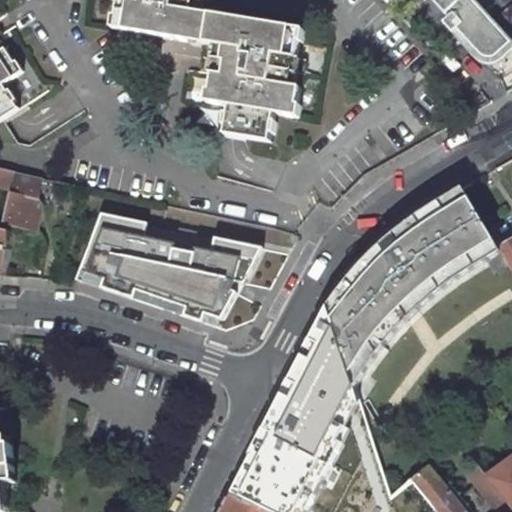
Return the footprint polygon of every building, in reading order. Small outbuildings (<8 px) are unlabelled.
[(0,0),(0,122),(19,110),(14,103),(16,102),(11,91),(8,93),(3,86),(24,73),(18,63),(15,65),(0,40),(0,0)] [(122,2),(119,18),(116,18),(114,29),(208,45),(206,59),(226,62),(223,77),(215,75),(213,92),(210,92),(208,103),(231,107),(230,115),(227,115),(226,127),(228,127),(227,136),(271,143),(273,135),(275,135),(277,123),(275,123),(276,115),(300,119),(302,107),(300,107),(307,62),(298,60),(300,43),(303,44),(305,32),(212,16),(214,2),(199,0),(112,0),(122,2)] [(432,0),(451,20),(445,25),(480,62),(487,66),(494,66),(499,65),(504,61),(511,53),(511,39),(475,0),(432,0)] [(226,62),(206,59),(203,74),(215,75),(223,77),(226,62)] [(436,89),(449,77),(432,59),(419,71),(436,89)] [(45,178),(0,168),(0,187),(13,190),(5,225),(32,232),(37,213),(44,209),(39,200),(45,178)] [(360,268),(319,325),(341,396),(366,360),(393,328),(435,293),(500,252),(465,189),(419,218),(402,229),(372,252),(360,268)] [(38,233),(44,209),(37,213),(32,232),(38,233)] [(246,285),(265,248),(225,241),(223,246),(217,245),(218,239),(198,235),(197,241),(179,237),(181,232),(110,216),(84,272),(107,279),(106,281),(164,301),(164,304),(175,306),(175,305),(224,321),(239,294),(235,292),(237,283),(246,285)] [(10,233),(0,231),(0,276),(1,277),(10,233)] [(511,244),(500,252),(511,271),(511,244)] [(379,511),(391,497),(362,410),(338,398),(313,331),(233,494),(269,511),(379,511)] [(7,511),(5,484),(16,483),(8,408),(0,409),(0,511),(7,511)] [(511,459),(487,477),(511,507),(511,459)] [(466,511),(430,467),(413,481),(438,511),(466,511)] [(497,511),(508,511),(511,509),(511,507),(487,477),(480,468),(470,475),(497,511)] [(269,511),(233,494),(224,511),(269,511)]
